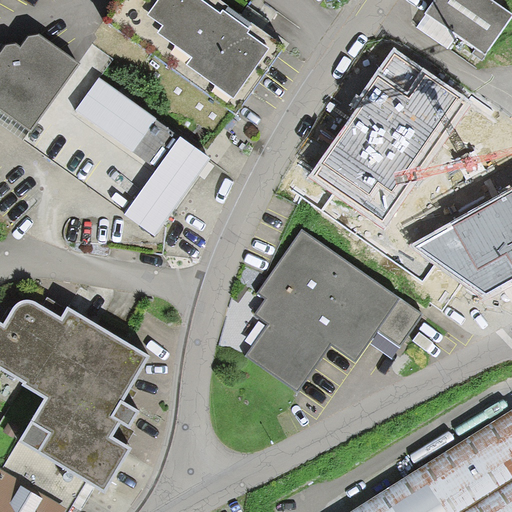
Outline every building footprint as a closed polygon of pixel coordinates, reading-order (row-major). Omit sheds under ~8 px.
[(285,39),(229,0),(118,0),(104,21),(233,112),(285,39)] [(511,31),(511,0),(438,0),(426,18),(492,62),(511,31)] [(0,117),(28,138),(23,145),(121,220),(159,247),(217,168),(40,40),(29,41),(21,53),(16,50),(6,51),(0,59),(0,117)] [(352,108),(308,174),(381,220),(465,99),(385,43),(346,103),(352,108)] [(511,189),(416,246),(488,293),(511,279),(511,189)] [(423,314),(298,225),(254,287),(266,296),(253,313),(264,322),(254,335),(241,354),(291,390),(325,342),(349,360),(373,327),(400,346),(423,314)] [(20,439),(0,472),(0,511),(70,511),(88,480),(108,490),(152,407),(132,396),(152,355),(74,312),(68,320),(34,302),(26,301),(19,306),(14,317),(9,327),(0,321),(0,368),(45,394),(20,439)] [(511,511),(511,413),(353,511),(511,511)]
